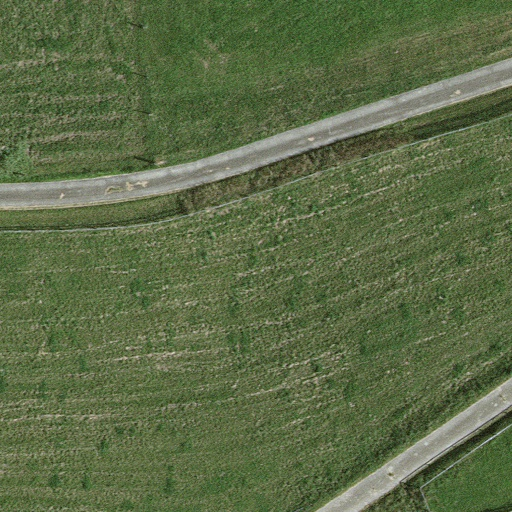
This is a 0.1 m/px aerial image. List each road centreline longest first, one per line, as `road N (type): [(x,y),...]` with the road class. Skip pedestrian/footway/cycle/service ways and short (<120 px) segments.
road 1 (track): [(0,208),(171,195),(511,86)]
road 2 (track): [(511,409),(363,511)]
